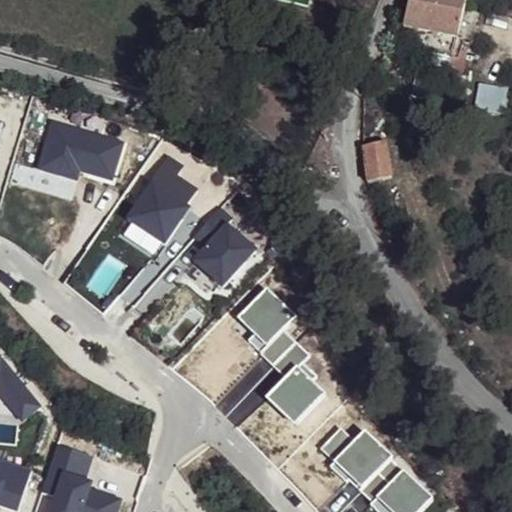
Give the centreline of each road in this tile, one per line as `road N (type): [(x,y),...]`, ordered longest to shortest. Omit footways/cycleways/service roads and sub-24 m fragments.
road 1 (tertiary): [(0,61),(192,116),(250,145),(358,252)]
road 2 (unknown): [(309,511),(244,458),(159,409),(159,511)]
road 3 (tertiary): [(358,252),(361,71),(388,0)]
road 4 (residential): [(358,252),(439,358),(511,427)]
